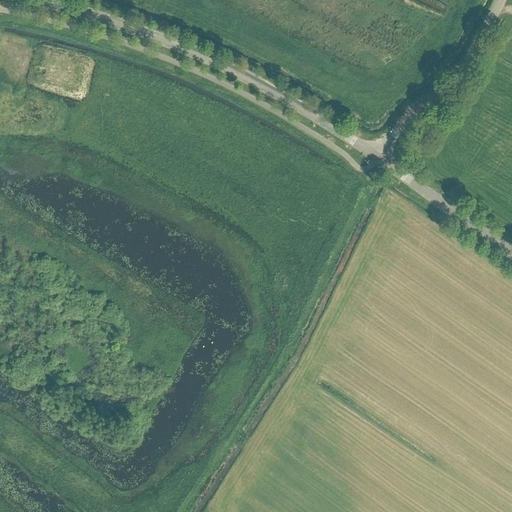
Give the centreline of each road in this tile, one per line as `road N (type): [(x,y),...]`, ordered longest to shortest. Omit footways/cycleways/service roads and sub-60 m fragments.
road 1 (tertiary): [(376,156),(214,60),(32,0)]
road 2 (tertiary): [(376,156),(468,60),(500,0)]
road 3 (tertiary): [(511,252),(376,156)]
